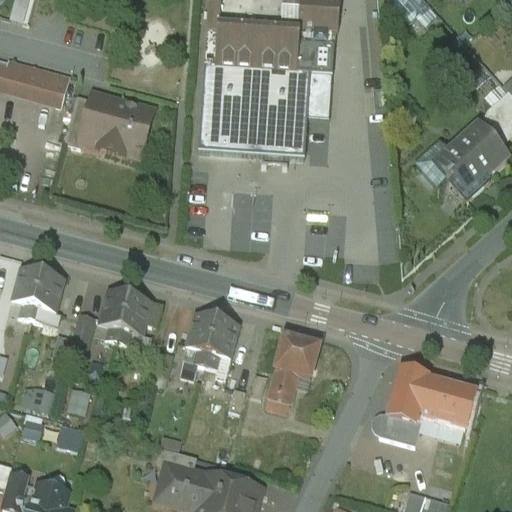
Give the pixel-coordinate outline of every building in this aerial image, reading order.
[(16,0),(11,24),(27,28),(33,0),(16,0)] [(208,0),(199,157),(297,163),(299,124),(331,126),(336,39),(338,40),(340,4),(338,4),(338,0),(208,0)] [(69,84),(7,67),(5,77),(0,75),(0,95),(61,113),(69,84)] [(511,82),(502,91),(508,98),(511,102),(511,82)] [(511,102),(508,98),(487,116),(508,140),(511,136),(511,102)] [(76,102),(63,150),(80,154),(82,146),(93,106),(76,102)] [(152,117),(119,107),(117,113),(93,106),(82,146),(139,162),(152,117)] [(478,132),(437,169),(448,183),(446,185),(466,207),(489,186),(486,182),(506,164),(478,132)] [(42,279),(20,274),(11,308),(21,311),(17,323),(30,326),(42,279)] [(64,285),(42,279),(30,326),(42,330),(45,317),(55,320),(64,285)] [(129,302),(107,297),(98,331),(108,333),(104,346),(116,349),(129,302)] [(151,308),(129,302),(116,349),(129,353),(132,340),(142,343),(146,330),(151,308)] [(161,311),(151,308),(146,330),(155,333),(161,311)] [(94,324),(78,320),(69,355),(84,359),(93,325),(94,325),(94,324)] [(216,326),(194,320),(185,354),(195,357),(191,369),(204,372),(216,326)] [(239,331),(216,326),(204,372),(216,376),(219,363),(230,366),(239,331)] [(108,333),(98,331),(94,344),(104,346),(108,333)] [(68,344),(57,341),(51,363),(62,366),(68,344)] [(318,353),(283,343),(274,376),(274,377),(297,383),(309,386),(318,353)] [(154,377),(169,379),(172,358),(157,356),(154,377)] [(428,383),(400,375),(387,421),(414,429),(417,420),(427,385),(428,383)] [(297,383),(274,377),(267,405),(290,411),(297,383)] [(427,385),(417,420),(464,433),(474,399),(427,385)] [(22,411),(50,416),(54,395),(26,390),(22,411)] [(88,401),(73,397),(68,417),(83,421),(88,401)] [(26,425),(24,440),(35,441),(37,427),(26,425)] [(61,428),(57,451),(81,455),(85,433),(61,428)] [(196,465),(159,455),(155,470),(169,473),(169,472),(192,478),(196,465)] [(11,473),(0,470),(0,494),(4,496),(11,473)] [(255,511),(260,495),(206,480),(206,482),(192,478),(169,472),(169,473),(161,504),(189,511),(255,511)] [(28,485),(10,480),(11,473),(4,496),(0,511),(25,511),(31,494),(26,492),(28,485)] [(64,511),(68,500),(37,491),(36,493),(41,495),(39,504),(34,502),(30,511),(64,511)] [(404,511),(448,511),(450,508),(411,494),(404,511)]
